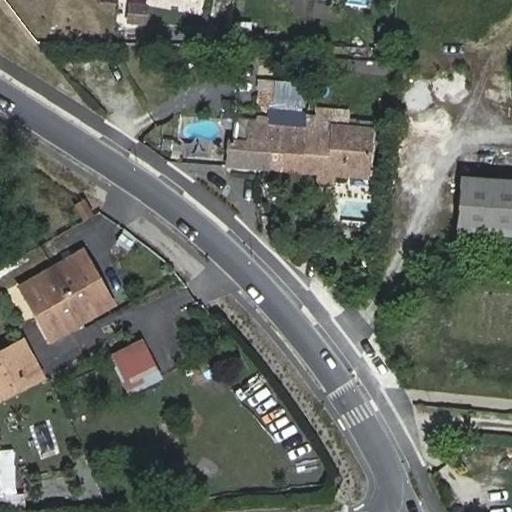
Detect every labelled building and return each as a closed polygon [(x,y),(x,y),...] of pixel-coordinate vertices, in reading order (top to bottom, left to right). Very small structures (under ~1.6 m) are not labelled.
[(142,24),(143,3),(121,2),(120,23),(142,24)] [(270,87),(285,89),(285,80),(271,78),(270,87)] [(269,88),(255,86),(251,113),(266,115),(265,126),(257,125),(254,146),(233,144),(226,143),(223,167),(312,178),(311,186),(325,187),(326,180),(360,185),(368,134),(341,130),(343,117),(309,112),(308,119),(298,117),(296,130),(282,128),(283,115),(293,116),(296,90),(285,89),(269,88)] [(254,146),(257,125),(236,123),(233,144),(254,146)] [(511,186),(451,182),(446,236),(450,237),(483,239),(511,241),(511,186)] [(483,239),(450,237),(449,253),(481,255),(483,239)] [(80,248),(20,283),(45,326),(76,307),(80,317),(109,300),(80,248)] [(511,345),(511,294),(451,289),(447,340),(511,345)] [(132,393),(166,375),(145,336),(112,353),(132,393)] [(0,352),(0,375),(10,392),(38,376),(20,342),(0,352)]
